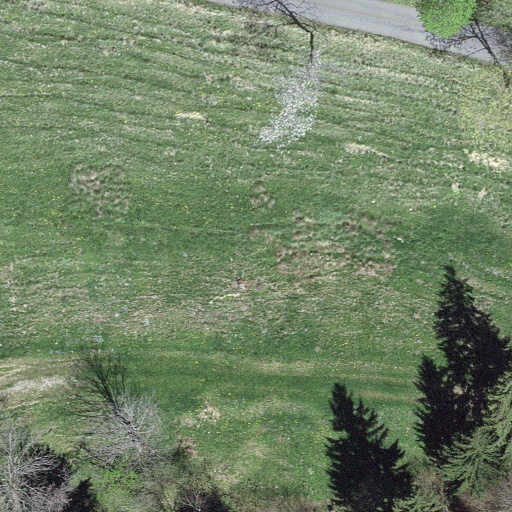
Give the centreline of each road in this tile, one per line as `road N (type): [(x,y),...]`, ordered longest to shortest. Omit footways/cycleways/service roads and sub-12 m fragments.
road 1 (track): [(0,390),(124,367),(511,420)]
road 2 (unclassified): [(301,0),(511,50)]
